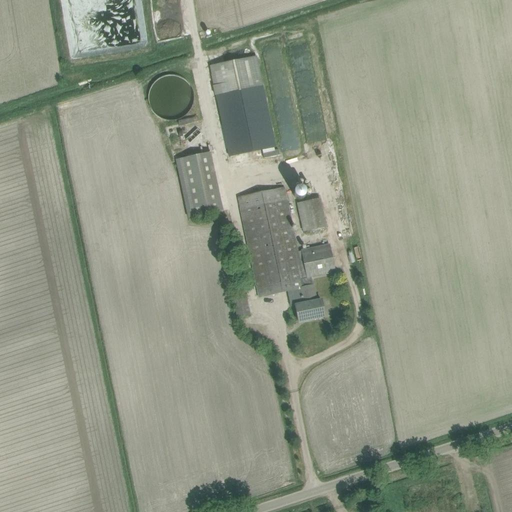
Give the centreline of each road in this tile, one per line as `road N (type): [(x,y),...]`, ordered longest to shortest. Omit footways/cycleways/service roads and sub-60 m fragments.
road 1 (track): [(256,314),(189,0)]
road 2 (unclassified): [(256,511),(511,429)]
